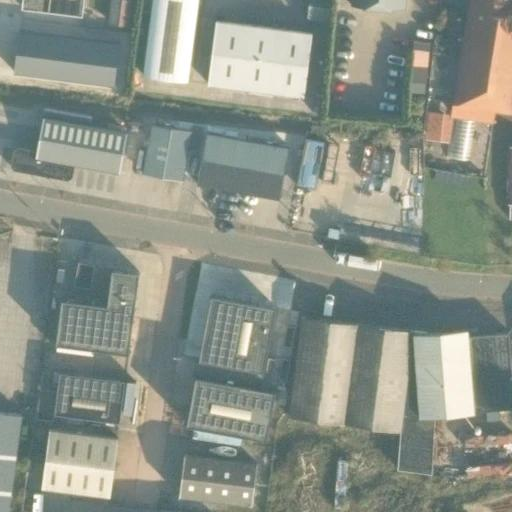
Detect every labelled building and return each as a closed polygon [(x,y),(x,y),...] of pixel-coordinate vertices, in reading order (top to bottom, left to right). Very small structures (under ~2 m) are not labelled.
[(81,24),(82,15),(84,0),(22,0),(22,7),(66,13),(65,22),(81,24)] [(111,0),(108,23),(129,26),(132,0),(111,0)] [(197,0),(152,0),(144,75),(187,81),(197,0)] [(308,0),(306,19),(328,22),(330,0),(308,0)] [(351,0),(351,5),(404,10),(405,0),(351,0)] [(511,0),(469,0),(453,104),(511,113),(511,3),(511,0)] [(208,84),(303,96),(312,32),(216,20),(208,84)] [(13,71),(114,84),(119,44),(19,31),(13,71)] [(425,82),(426,82),(429,51),(414,49),(410,88),(424,89),(425,82)] [(424,139),(439,141),(442,113),(427,111),(424,139)] [(14,150),(11,165),(14,170),(68,180),(72,177),(75,164),(120,172),(127,132),(43,116),(37,150),(19,147),(14,150)] [(181,180),(182,175),(192,120),(153,116),(143,174),(181,180)] [(192,120),(182,175),(198,177),(197,183),(279,198),(291,131),(192,120)] [(304,162),(324,164),(327,139),(307,137),(304,162)] [(74,285),(90,288),(94,265),(78,262),(74,285)] [(139,273),(112,269),(107,305),(62,299),(56,344),(128,353),(139,273)] [(263,372),(275,308),(211,296),(187,424),(266,439),(275,391),(261,388),(263,372)] [(400,431),(414,331),(302,317),(289,417),(400,431)] [(414,331),(400,431),(397,469),(432,473),(435,412),(472,410),(472,411),(473,411),(468,335),(467,329),(427,332),(414,331)] [(468,335),(473,411),(511,407),(511,380),(508,332),(468,335)] [(54,414),(119,422),(125,381),(60,373),(54,414)] [(136,382),(127,381),(123,413),(132,414),(136,382)] [(0,511),(8,511),(21,414),(0,411),(0,511)] [(117,438),(49,430),(42,488),(110,496),(117,438)] [(257,464),(184,455),(179,496),(252,505),(257,464)]
